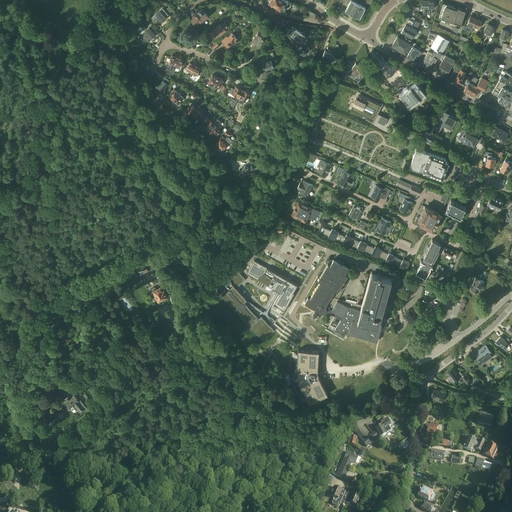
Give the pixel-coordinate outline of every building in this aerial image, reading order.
[(287,1),(286,0),(268,0),(267,2),(268,2),(268,3),(272,5),(272,4),(280,9),(281,8),(282,8),(284,8),(285,7),(285,6),(288,8),(289,6),(290,5),(290,4),(291,3),(287,1)] [(332,0),(340,4),(347,7),(345,10),(359,18),(365,7),(364,6),(366,3),(370,5),(372,0),(332,0)] [(434,8),(434,7),(435,6),(436,2),(434,1),(434,0),(428,0),(427,8),(427,13),(432,13),(432,8),(434,8)] [(443,2),(438,17),(455,22),(453,28),(457,30),(459,24),(461,24),(466,10),(458,7),(458,8),(455,7),(455,6),(443,2)] [(151,18),(151,19),(151,20),(156,25),(161,21),(162,21),(166,18),(166,17),(167,17),(164,14),(165,13),(166,12),(162,8),(160,10),(155,14),(156,15),(155,15),(151,18)] [(194,23),(196,26),(201,22),(208,16),(206,13),(205,13),(204,13),(201,9),(193,15),(194,17),(191,19),(192,21),(192,22),(193,23),(194,23)] [(467,23),(465,27),(471,29),(473,26),(476,18),(470,15),(467,23)] [(409,17),(404,27),(409,29),(411,30),(414,24),(416,21),(414,20),(415,18),(412,17),(411,18),(409,17)] [(471,29),(470,31),(473,32),(475,27),(478,28),(482,20),(476,18),(473,26),(471,29)] [(410,33),(408,36),(412,38),(414,35),(416,36),(417,36),(418,33),(418,32),(416,31),(418,27),(420,23),(416,21),(414,24),(411,30),(409,29),(408,32),(410,33)] [(211,35),(213,38),(214,37),(215,38),(220,34),(220,35),(226,31),(225,30),(229,28),(225,22),(221,25),(220,24),(210,32),(212,34),(211,35)] [(491,34),(494,26),(488,23),(484,31),(482,34),(486,35),(487,32),(491,34)] [(150,38),(151,39),(158,33),(151,25),(144,31),(146,33),(140,37),(145,43),(150,38)] [(288,32),(287,33),(300,41),(302,39),(304,40),(305,40),(307,37),(306,36),(304,35),(305,34),(305,33),(303,32),(302,32),(302,33),(292,26),(291,27),(290,26),(287,31),(288,32)] [(404,27),(401,33),(408,36),(410,33),(408,32),(409,29),(404,27)] [(506,39),(509,31),(502,28),(499,37),(500,37),(499,39),(505,41),(506,39)] [(430,46),(420,64),(429,69),(430,68),(433,61),(435,61),(438,56),(440,57),(442,53),(449,40),(450,39),(449,38),(448,39),(438,33),(431,30),(428,36),(434,39),(436,37),(438,38),(433,48),(430,46)] [(264,39),(264,38),(261,36),(262,34),(258,32),(253,38),(251,41),(254,43),(255,43),(257,44),(257,45),(259,47),(262,43),(265,44),(266,41),(264,40),(264,39)] [(239,41),(232,33),(227,37),(227,36),(221,41),(227,48),(233,43),(235,44),(239,41)] [(405,53),(411,44),(397,36),(392,44),(399,48),(398,49),(405,53)] [(506,56),(511,57),(511,37),(510,45),(507,44),(503,55),(506,56)] [(479,47),(482,41),(477,38),(475,42),(474,44),(479,47)] [(297,48),(303,56),(307,53),(301,46),(298,48),(297,48)] [(419,54),(421,51),(413,46),(406,56),(412,60),(416,54),(417,54),(417,53),(419,54)] [(335,56),(325,50),(323,55),(322,55),(321,57),(323,57),(331,62),(335,56)] [(455,60),(445,54),(443,58),(439,65),(439,66),(435,73),(444,78),(446,74),(455,60)] [(174,64),(177,57),(172,55),(169,62),(172,63),(169,70),(166,69),(165,72),(170,74),(172,71),(173,68),(174,64)] [(265,62),(263,56),(260,57),(262,63),(264,70),(274,67),(273,67),(276,66),(275,62),(272,63),(271,60),(265,62)] [(183,59),(177,57),(174,64),(180,67),(183,59)] [(133,69),(137,68),(137,66),(136,63),(137,62),(136,60),(135,59),(131,61),(129,62),(131,66),(129,66),(130,69),(133,68),(133,69)] [(192,72),(195,65),(190,62),(186,69),(192,72)] [(360,66),(356,63),(352,67),(353,68),(348,72),(354,78),(361,72),(363,74),(366,69),(361,65),(360,66)] [(453,67),(454,68),(449,77),(456,81),(463,70),(460,68),(459,71),(456,69),(459,65),(455,63),(453,67)] [(197,75),(201,68),(195,65),(192,72),(190,75),(190,76),(192,77),(193,75),(196,76),(197,75)] [(466,83),(470,77),(464,74),(465,72),(463,70),(456,81),(463,85),(465,82),(466,83)] [(494,88),(492,93),(497,96),(498,99),(498,100),(508,106),(511,103),(511,102),(511,101),(511,74),(505,71),(504,71),(504,72),(503,74),(502,74),(501,75),(499,77),(500,80),(494,88)] [(208,82),(208,83),(211,84),(211,83),(211,84),(210,85),(211,85),(210,88),(212,89),(218,77),(215,75),(214,74),(213,74),(212,74),(208,82)] [(464,90),(469,94),(475,82),(478,79),(473,75),(469,81),(464,90)] [(168,84),(170,81),(165,77),(163,80),(157,86),(162,90),(168,84)] [(218,77),(212,89),(213,90),(215,87),(216,87),(216,86),(219,88),(223,80),(222,79),(221,78),(220,78),(218,77)] [(483,91),(489,82),(482,77),(478,84),(475,82),(469,94),(475,97),(480,89),(483,91)] [(414,83),(412,82),(401,91),(402,93),(401,93),(410,105),(412,106),(418,101),(417,99),(423,94),(415,83),(414,83)] [(231,87),(229,92),(232,94),(236,95),(235,96),(236,97),(235,99),(233,98),(230,104),(234,106),(236,101),(236,100),(243,89),(240,87),(240,86),(237,85),(237,86),(237,85),(235,89),(231,87)] [(169,88),(166,92),(169,94),(168,95),(173,99),(178,93),(181,90),(184,87),(182,86),(180,89),(178,91),(177,90),(176,91),(174,89),(172,91),(169,88)] [(178,93),(173,99),(178,104),(183,97),(181,95),(181,94),(181,93),(183,91),(182,91),(185,88),(184,87),(181,90),(178,93)] [(236,100),(236,101),(237,101),(238,102),(240,99),(241,99),(241,98),(245,100),(249,92),(248,92),(249,91),(246,90),(243,89),(236,100)] [(355,105),(353,109),(362,113),(362,114),(364,114),(364,113),(368,115),(367,116),(369,117),(374,119),(374,120),(378,114),(381,106),(360,95),(358,99),(356,98),(353,104),(355,105)] [(197,97),(194,100),(198,105),(202,101),(197,97)] [(191,115),(197,108),(192,104),(186,111),(191,115)] [(203,109),(199,105),(197,108),(191,115),(195,119),(197,117),(200,119),(205,114),(201,111),(203,109)] [(417,107),(413,111),(417,116),(421,112),(417,108),(417,107)] [(452,126),(457,119),(443,110),(434,126),(435,127),(435,128),(439,130),(443,124),(448,128),(450,125),(452,126)] [(381,115),(377,122),(384,125),(388,119),(381,115)] [(211,121),(209,119),(206,116),(202,121),(204,123),(203,125),(207,129),(216,118),(214,117),(211,121)] [(212,133),(218,127),(216,125),(219,121),(216,118),(207,129),(212,133)] [(501,131),(496,128),(492,135),(504,142),(508,134),(502,130),(501,131)] [(474,145),(478,139),(474,136),(475,135),(467,130),(466,132),(464,130),(462,134),(463,134),(462,135),(462,136),(460,139),(464,141),(463,142),(469,145),(469,144),(472,146),(473,144),(474,145)] [(223,136),(223,135),(215,144),(218,147),(226,139),(225,139),(226,139),(226,138),(224,135),(223,136)] [(226,139),(218,147),(222,150),(229,143),(232,141),(228,137),(226,139),(225,139),(226,139)] [(416,148),(409,168),(418,171),(420,164),(423,165),(424,162),(425,162),(423,171),(422,171),(423,171),(427,173),(427,174),(442,179),(444,175),(444,174),(446,168),(446,167),(448,163),(448,162),(448,163),(445,161),(445,159),(446,159),(445,158),(445,159),(430,153),(430,152),(429,152),(429,153),(416,148)] [(483,151),(481,156),(487,157),(486,165),(492,166),(493,163),(494,164),(495,159),(495,158),(491,157),(492,153),(483,151)] [(330,164),(322,160),(320,159),(318,164),(320,166),(317,171),(325,175),(327,171),(329,168),(330,164)] [(511,166),(511,163),(511,162),(508,161),(507,164),(504,163),(500,170),(506,173),(507,170),(509,171),(511,166)] [(245,165),(239,175),(244,178),(246,174),(251,178),(259,167),(261,165),(258,163),(256,165),(255,167),(251,165),(249,168),(245,165)] [(339,166),(336,172),(341,174),(339,177),(341,178),(339,183),(346,186),(348,183),(350,184),(350,183),(352,184),(354,181),(352,180),(353,179),(350,178),(352,174),(348,172),(349,170),(339,166)] [(299,190),(298,190),(301,191),(303,193),(308,182),(303,180),(303,182),(300,181),(297,188),(299,190)] [(308,195),(313,184),(308,182),(303,193),(303,194),(304,194),(304,193),(308,195)] [(374,189),(371,196),(378,200),(380,197),(380,196),(382,196),(381,198),(385,200),(390,189),(384,186),(383,188),(376,185),(374,189)] [(412,185),(409,191),(418,195),(421,189),(412,185)] [(324,191),(319,201),(326,205),(331,194),(324,191)] [(400,192),(398,195),(405,198),(399,209),(407,213),(412,202),(409,201),(411,197),(400,192)] [(448,197),(443,194),(440,200),(445,203),(448,197)] [(486,212),(489,205),(499,209),(502,201),(491,196),(487,204),(486,206),(481,205),(479,211),(483,213),(484,211),(486,212)] [(451,200),(445,211),(449,213),(450,211),(452,212),(451,214),(454,216),(455,214),(458,215),(457,217),(460,219),(466,208),(466,207),(461,205),(459,204),(458,203),(455,202),(451,200)] [(511,200),(511,204),(511,205),(510,206),(509,207),(508,210),(508,211),(509,212),(508,213),(507,213),(503,220),(511,223),(511,200)] [(318,221),(322,212),(298,201),(291,215),(305,222),(307,218),(310,219),(311,218),(318,221)] [(357,220),(358,219),(357,219),(363,208),(354,204),(349,215),(353,217),(353,218),(357,220)] [(419,218),(417,217),(414,223),(420,225),(420,224),(433,230),(441,214),(425,206),(419,218)] [(387,229),(391,221),(381,217),(375,230),(384,234),(385,233),(388,235),(390,231),(387,229)] [(334,238),(337,232),(338,231),(332,228),(331,230),(322,226),(319,232),(334,239),(334,238)] [(345,236),(337,232),(334,238),(348,245),(349,244),(352,238),(352,237),(346,234),(345,236)] [(360,242),(352,238),(349,244),(363,251),(363,250),(366,244),(367,243),(361,240),(360,242)] [(438,252),(441,246),(442,244),(432,239),(423,257),(424,257),(421,263),(420,263),(415,273),(425,279),(430,268),(429,268),(430,266),(432,262),(433,262),(438,251),(438,252)] [(374,248),(366,244),(363,250),(377,257),(377,256),(381,250),(381,249),(375,246),(374,248)] [(441,246),(438,252),(441,253),(441,254),(445,256),(446,255),(451,257),(454,251),(444,247),(441,246)] [(389,254),(381,250),(377,256),(392,263),(395,256),(395,255),(389,253),(389,254)] [(395,256),(392,263),(406,269),(409,262),(403,259),(403,260),(395,256)] [(307,297),(304,303),(321,313),(322,313),(324,314),(330,312),(331,312),(324,323),(322,324),(345,339),(349,333),(354,335),(369,339),(373,340),(374,340),(377,341),(385,312),(382,311),(391,278),(381,276),(381,274),(378,273),(377,275),(370,273),(362,305),(338,299),(334,298),(327,310),(325,311),(326,308),(325,308),(335,290),(337,291),(348,274),(346,272),(348,268),(349,267),(334,258),(330,264),(328,263),(318,280),(320,281),(309,299),(307,297)] [(254,261),(247,273),(264,283),(280,292),(273,303),(272,305),(276,307),(277,305),(284,310),(294,292),(293,292),(297,285),(255,260),(254,260),(254,261)] [(483,272),(484,268),(477,266),(476,270),(477,271),(475,277),(476,277),(470,289),(478,292),(479,289),(482,290),(484,285),(482,284),(483,281),(481,279),(482,272),(483,272)] [(147,268),(142,270),(146,280),(154,276),(155,275),(151,268),(148,270),(147,268)] [(224,282),(216,290),(263,341),(275,331),(262,316),(259,318),(245,303),(247,301),(236,289),(246,279),(237,269),(224,281),(224,282)] [(155,286),(152,288),(153,290),(158,301),(167,296),(164,290),(163,290),(161,286),(156,289),(155,286)] [(496,341),(495,343),(498,345),(502,348),(502,347),(505,344),(506,345),(510,340),(507,338),(505,341),(500,336),(498,339),(497,338),(496,340),(496,341)] [(479,364),(492,356),(490,353),(491,352),(485,344),(476,351),(477,352),(474,355),(478,359),(476,360),(479,364)] [(297,372),(299,383),(309,403),(328,394),(319,376),(318,371),(319,351),(298,350),(297,372)] [(465,361),(460,365),(470,371),(472,370),(465,361)] [(460,371),(458,372),(453,366),(446,372),(449,376),(446,377),(450,382),(452,380),(453,382),(461,377),(460,376),(462,374),(460,371)] [(466,384),(471,381),(466,374),(461,378),(466,384)] [(439,391),(433,389),(431,395),(441,400),(445,392),(439,390),(439,391)] [(79,399),(72,391),(67,395),(68,397),(64,401),(71,408),(75,405),(81,412),(87,407),(80,399),(79,399)] [(480,413),(478,424),(491,426),(493,418),(497,419),(500,415),(500,411),(495,410),(494,410),(493,413),(492,413),(491,415),(480,413)] [(376,430),(372,433),(376,439),(379,436),(380,438),(386,434),(391,431),(388,427),(391,426),(386,419),(378,423),(380,426),(375,429),(376,430)] [(442,438),(442,434),(438,434),(438,426),(426,425),(425,438),(438,438),(442,438)] [(367,437),(362,430),(357,434),(362,441),(367,447),(374,441),(376,439),(372,433),(369,436),(369,435),(367,437)] [(23,444),(28,438),(23,434),(18,440),(23,444)] [(470,446),(472,439),(468,437),(463,448),(466,450),(469,445),(470,446)] [(440,439),(439,445),(447,447),(451,448),(452,443),(448,442),(448,441),(440,439)] [(476,441),(472,439),(470,446),(469,445),(466,450),(471,452),(474,446),(477,447),(476,449),(480,451),(483,444),(479,442),(478,443),(476,442),(476,441)] [(487,457),(488,456),(494,445),(489,442),(483,454),(487,457)] [(493,459),(499,447),(494,445),(488,456),(487,457),(493,459)] [(430,449),(428,458),(444,461),(444,457),(448,458),(449,454),(445,453),(430,449)] [(336,475),(344,479),(352,462),(355,464),(358,457),(347,452),(340,468),(339,468),(336,475)] [(481,467),(484,460),(477,458),(475,464),(481,467)] [(484,460),(481,467),(489,469),(489,470),(492,463),(484,460)] [(493,485),(490,490),(496,494),(499,488),(493,485)] [(340,504),(341,501),(345,493),(345,492),(334,487),(330,496),(334,498),(331,504),(337,506),(338,503),(340,504)] [(417,496),(428,502),(433,493),(422,487),(417,496)] [(360,496),(352,493),(351,496),(345,493),(341,501),(349,504),(349,503),(356,505),(360,496)] [(427,511),(434,511),(436,509),(424,502),(421,509),(427,511)]
